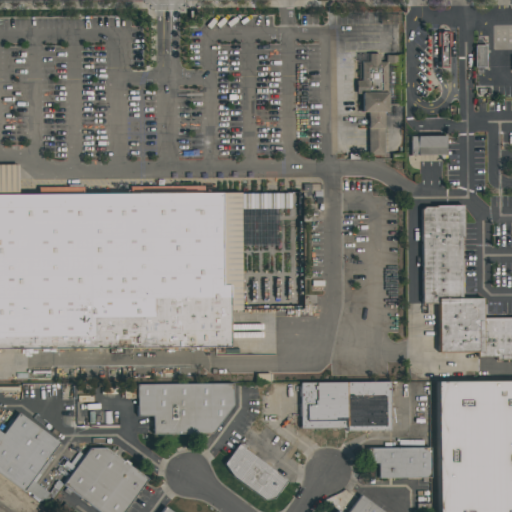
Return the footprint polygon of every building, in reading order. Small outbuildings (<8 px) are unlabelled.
[(437,35),(437,50),(441,50),(441,70),(449,70),(449,50),(452,50),(452,35),(437,35)] [(485,45),(474,46),(475,68),(485,67),(485,45)] [(385,156),(385,62),(379,62),(379,54),(368,55),(368,62),(360,62),(360,81),(357,81),(357,93),(361,93),(361,113),(367,113),(367,156),(385,156)] [(410,138),(410,158),(448,158),(448,138),(410,138)] [(0,349),(233,349),(233,312),(302,312),(302,196),(18,198),(18,168),(0,168),(0,349)] [(511,319),(511,362),(478,362),(478,354),(439,354),(439,306),(422,306),(422,210),(463,210),(463,300),(483,300),(483,319),(511,319)] [(511,511),(511,381),(436,382),(436,511),(511,511)] [(389,382),(299,383),(299,430),(389,430),(389,382)] [(136,385),(136,416),(152,416),(152,435),(226,434),(225,383),(136,385)] [(0,474),(37,499),(43,489),(32,481),(59,442),(17,413),(3,434),(0,431),(0,474)] [(98,511),(123,511),(146,479),(93,442),(62,487),(98,511)] [(270,503),(286,479),(236,445),(220,469),(270,503)] [(367,448),(367,464),(377,464),(378,479),(430,478),(429,447),(367,448)] [(382,511),(358,496),(347,511),(338,511),(336,510),(334,511),(382,511)]
